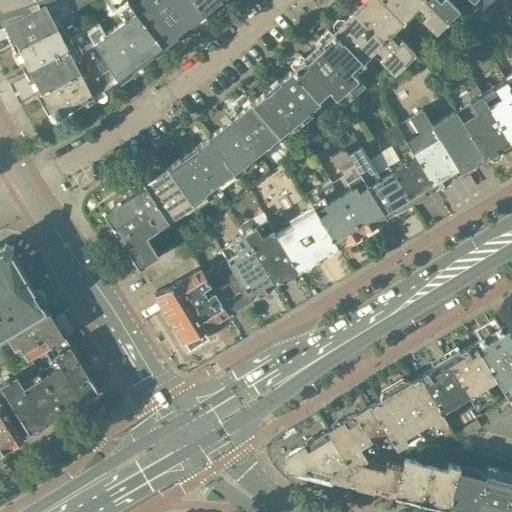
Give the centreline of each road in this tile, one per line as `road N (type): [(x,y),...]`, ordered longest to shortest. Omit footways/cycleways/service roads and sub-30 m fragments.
road 1 (residential): [(33,193),(218,59),(281,0)]
road 2 (residential): [(511,190),(298,318),(300,362)]
road 3 (residential): [(186,433),(33,193)]
road 4 (primary): [(300,362),(511,236)]
road 5 (residential): [(300,362),(361,370),(511,282)]
road 6 (residential): [(147,457),(68,439),(0,481)]
road 7 (primary): [(186,433),(300,362)]
road 8 (residential): [(289,511),(216,466),(186,433)]
